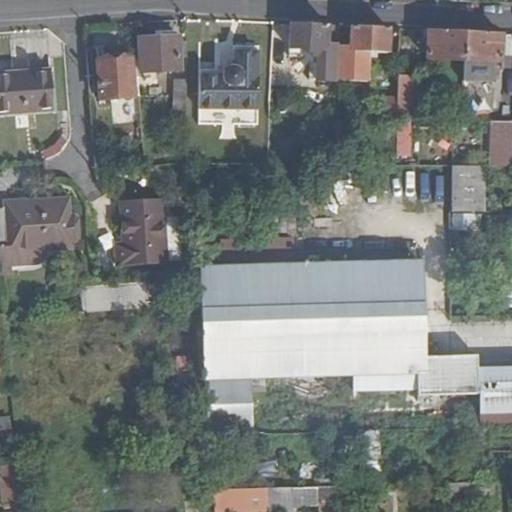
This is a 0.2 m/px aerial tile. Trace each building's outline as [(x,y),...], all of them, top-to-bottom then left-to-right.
[(339,36),(340,28),(292,25),(291,51),(311,52),(318,59),(317,82),(337,83),(338,54),(339,36)] [(340,28),(339,36),(338,54),(388,56),(388,30),(340,28)] [(467,34),(431,32),(430,61),(465,63),(467,34)] [(467,34),(465,63),(502,64),(503,36),(467,34)] [(179,46),(137,46),(138,73),(179,73),(179,46)] [(258,109),(260,49),(232,48),(232,62),(227,64),(224,66),(221,74),(200,73),(198,105),(258,109)] [(133,100),(131,61),(97,64),(101,102),(133,100)] [(0,116),(54,112),(51,72),(0,75),(0,116)] [(419,78),(399,77),(398,101),(397,123),(421,124),(422,104),(418,103),(419,78)] [(511,108),(511,81),(504,82),(502,108),(511,108)] [(186,116),(186,88),(176,89),(176,116),(186,116)] [(336,91),(335,121),(355,122),(356,92),(336,91)] [(397,123),(398,101),(378,100),(377,122),(397,123)] [(279,105),(269,104),(268,119),(279,119),(279,105)] [(511,126),(496,126),(494,170),(511,170),(511,126)] [(395,131),(396,158),(410,158),(409,131),(395,131)] [(449,229),(482,230),(484,166),(451,165),(449,229)] [(9,207),(0,207),(0,273),(0,275),(14,273),(13,254),(75,250),(71,200),(9,203),(9,207)] [(166,266),(163,205),(122,207),(125,248),(118,248),(119,268),(166,266)] [(420,268),(199,271),(200,279),(205,382),(249,382),(249,377),(354,375),(355,391),(425,389),(425,395),(472,394),(471,358),(424,359),(420,268)] [(146,283),(95,287),(81,288),(84,313),(148,308),(146,283)] [(0,391),(13,391),(5,319),(0,319),(0,391)] [(511,412),(511,369),(480,370),(481,414),(511,412)] [(252,434),(249,382),(205,382),(209,435),(252,434)] [(8,415),(0,416),(0,442),(12,441),(8,415)] [(364,432),(368,469),(380,468),(376,430),(364,432)] [(22,465),(1,468),(4,501),(7,502),(8,507),(26,505),(22,465)] [(470,497),(470,483),(443,484),(444,498),(470,497)] [(286,492),(291,509),(317,502),(312,485),(286,492)] [(213,511),(268,511),(268,487),(212,489),(213,511)]
